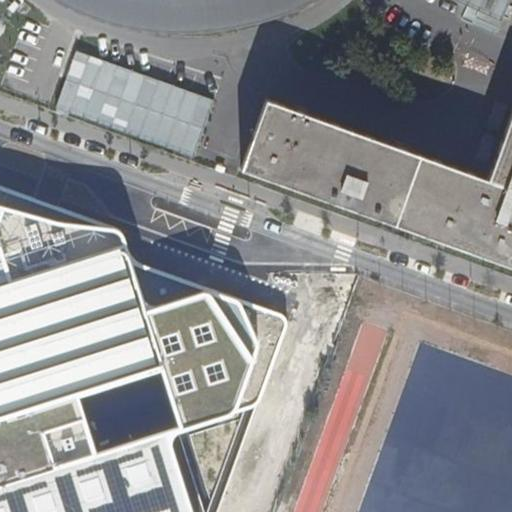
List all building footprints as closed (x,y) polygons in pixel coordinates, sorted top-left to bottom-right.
[(142,23),(145,23),(151,24),(155,24),(157,25),(163,25),(164,26),(176,26),(179,26),(182,26),(184,26),(199,26),(201,25),(207,25),(209,25),(216,24),(222,23),(225,23),(243,20),(246,19),(251,18),(260,15),(263,15),(274,10),(287,4),(294,0),(68,0),(79,6),(81,6),(88,10),(92,11),(99,13),(106,15),(108,16),(116,18),(126,20),(142,23)] [(447,0),(499,18),(505,0),(447,0)] [(55,111),(195,157),(215,98),(74,52),(55,111)] [(261,94),(236,164),(511,264),(511,105),(508,104),(482,174),(261,94)] [(0,511),(214,511),(283,326),(283,317),(281,314),(275,310),(137,262),(132,258),(126,250),(118,230),(109,225),(0,185),(0,511)]
